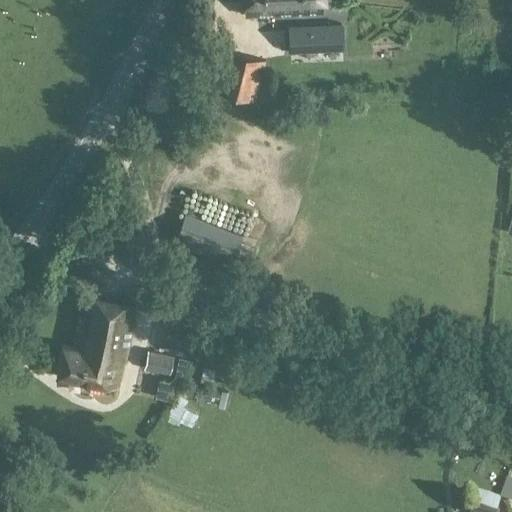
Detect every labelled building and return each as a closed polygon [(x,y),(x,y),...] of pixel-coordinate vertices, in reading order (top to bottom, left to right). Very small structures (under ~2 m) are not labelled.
[(320,0),(243,0),(244,16),(322,12),(320,0)] [(342,49),(341,29),(289,32),(290,51),(342,49)] [(213,91),(256,101),(266,60),(223,49),(213,91)] [(185,212),(173,241),(230,264),(242,235),(185,212)] [(56,374),(118,388),(136,305),(84,294),(72,348),(62,346),(56,374)] [(143,369),(169,374),(173,356),(147,350),(143,369)] [(211,383),(214,369),(202,367),(199,380),(211,383)] [(218,403),(218,390),(193,390),(193,403),(218,403)]
